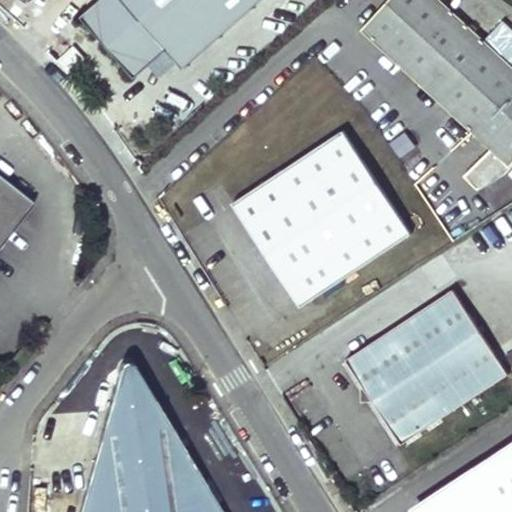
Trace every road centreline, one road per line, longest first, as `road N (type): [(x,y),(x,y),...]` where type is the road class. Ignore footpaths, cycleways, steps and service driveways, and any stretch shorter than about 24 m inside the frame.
road 1 (residential): [(0,43),(53,100),(164,254),(321,511)]
road 2 (unknown): [(263,416),(441,278),(481,258),(511,267)]
road 3 (unknown): [(389,511),(511,435)]
